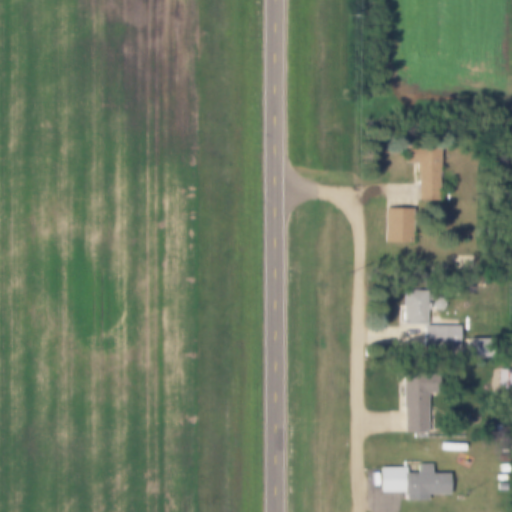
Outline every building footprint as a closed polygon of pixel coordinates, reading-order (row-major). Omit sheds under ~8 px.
[(405,163),(416,163),(416,201),(439,201),(439,146),(405,146),(405,163)] [(412,244),(412,209),(383,209),(383,244),(412,244)] [(402,326),(423,326),(423,347),(457,347),(457,326),(426,326),(427,291),(403,291),(402,326)] [(402,374),(402,433),(427,433),(427,394),(438,394),(438,374),(402,374)] [(449,474),(431,474),(431,464),(416,464),(416,468),(379,469),(380,492),(405,491),(405,500),(425,500),(425,495),(449,495),(449,474)]
